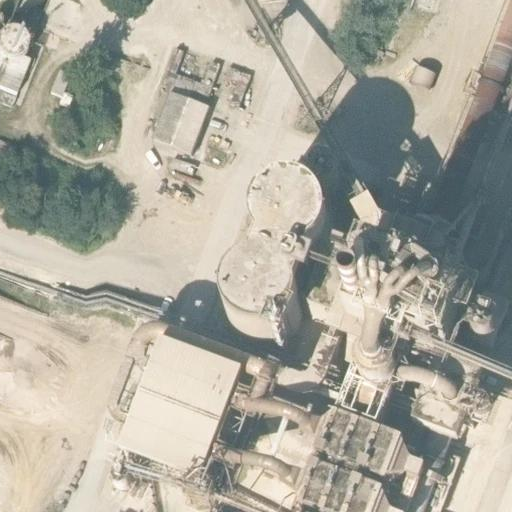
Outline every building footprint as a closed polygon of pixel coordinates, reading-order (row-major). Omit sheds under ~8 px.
[(256,0),(257,4),(260,4),(262,16),(293,13),(291,1),(297,0),(256,0)] [(0,90),(1,91),(14,96),(29,62),(26,61),(21,60),(26,52),(27,43),(24,37),(16,32),(8,31),(1,34),(0,34),(0,90)] [(234,81),(223,114),(242,120),(250,96),(255,98),(258,89),(253,87),(234,81)] [(165,102),(155,129),(158,131),(163,133),(155,153),(173,160),(189,166),(194,168),(198,160),(202,148),(213,121),(191,113),(193,109),(195,103),(212,110),(215,100),(199,94),(181,87),(176,85),(173,84),(170,83),(166,92),(169,93),(172,94),(168,104),(165,102)] [(173,169),(169,178),(194,188),(197,179),(173,169)] [(417,282),(405,279),(372,378),(481,414),(511,320),(511,314),(444,292),(417,282)] [(249,397),(165,366),(126,474),(210,504),(249,397)] [(400,511),(416,466),(341,441),(325,489),(393,511),(400,511)] [(372,511),(321,495),(315,511),(372,511)]
